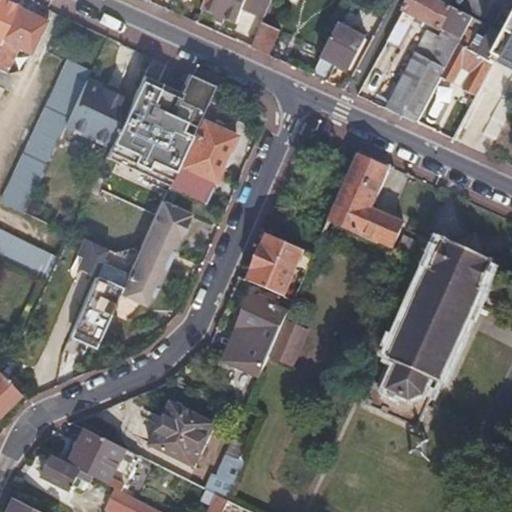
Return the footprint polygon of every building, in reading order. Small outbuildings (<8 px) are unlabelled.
[(0,0),(0,39),(0,40),(17,6),(4,0),(0,0)] [(265,19),(272,0),(207,0),(204,9),(218,15),(216,20),(225,24),(227,19),(237,23),(242,9),(265,19)] [(449,6),(437,0),(411,0),(387,42),(401,49),(419,18),(443,31),(444,30),(451,33),(448,38),(445,37),(445,36),(444,36),(442,41),(433,35),(430,40),(425,37),(416,54),(408,49),(398,67),(408,72),(388,109),(417,123),(436,88),(442,77),(474,19),(453,8),(449,6)] [(511,0),(451,0),(449,6),(453,8),(474,19),(483,24),(493,29),(509,37),(511,38),(511,0)] [(0,40),(0,67),(5,69),(18,44),(32,51),(47,21),(17,6),(0,40)] [(483,24),(474,19),(442,77),(453,83),(462,67),(472,73),(464,89),(478,96),(498,58),(509,37),(493,29),(483,49),(475,45),(477,42),(474,39),(483,24)] [(340,25),(323,55),(349,69),(351,70),(367,39),(364,37),(340,25)] [(262,26),(252,48),(269,55),(278,33),(262,26)] [(511,38),(509,37),(498,58),(511,64),(511,38)] [(63,127),(85,81),(89,73),(68,62),(0,199),(0,200),(22,212),(63,127)] [(5,69),(0,67),(0,93),(11,71),(5,69)] [(462,67),(453,83),(464,89),(472,73),(462,67)] [(156,82),(142,76),(132,98),(128,106),(127,108),(125,112),(110,144),(108,148),(103,158),(143,175),(146,170),(170,181),(176,166),(180,159),(213,86),(187,75),(179,93),(156,82)] [(127,108),(128,106),(112,98),(114,95),(85,81),(63,127),(108,148),(110,144),(125,112),(127,108)] [(436,88),(417,123),(430,129),(445,103),(436,88)] [(213,120),(211,126),(218,130),(221,124),(213,120)] [(181,168),(176,166),(170,181),(166,188),(174,192),(180,178),(204,188),(208,179),(213,182),(234,137),(218,130),(211,126),(202,122),(181,168)] [(389,166),(358,152),(327,220),(359,234),(358,236),(376,244),(377,242),(390,248),(402,223),(370,209),(389,166)] [(208,179),(204,188),(209,191),(213,182),(208,179)] [(188,216),(160,202),(138,249),(166,262),(188,216)] [(0,257),(45,279),(56,257),(0,229),(0,257)] [(414,430),(416,430),(426,407),(432,409),(432,407),(427,405),(436,386),(438,387),(439,387),(441,387),(442,386),(444,386),(444,385),(445,384),(446,385),(448,382),(447,381),(447,379),(447,378),(446,376),(445,374),(444,373),(442,372),(446,364),(448,365),(450,361),(448,360),(452,351),(454,352),(455,352),(457,351),(458,350),(459,350),(460,348),(462,349),(464,345),(462,344),(469,330),(470,331),(472,327),(471,327),(471,325),(472,324),(472,322),(471,321),(470,319),(469,318),(468,318),(467,318),(471,309),(474,310),(475,307),(473,306),(479,292),(482,292),(483,289),(481,288),(482,285),(494,282),(497,283),(499,279),(495,277),(491,267),(492,265),(494,266),(496,262),(494,261),(495,259),(491,257),(490,260),(485,257),(480,243),(477,234),(466,238),(453,242),(448,240),(449,238),(445,236),(424,284),(422,283),(420,287),(422,288),(416,302),(414,302),(412,305),(414,306),(408,320),(406,319),(404,323),(406,324),(405,327),(401,325),(400,323),(398,324),(399,326),(394,336),(392,335),(391,339),(393,339),(386,354),(384,353),(382,357),(385,358),(384,359),(384,360),(384,362),(384,363),(384,364),(385,365),(386,366),(387,366),(379,384),(374,382),(364,405),(414,427),(414,430)] [(303,251),(267,235),(247,280),(283,296),(303,251)] [(407,259),(415,241),(401,235),(393,253),(407,259)] [(107,250),(84,240),(78,253),(81,254),(82,259),(77,270),(95,278),(107,250)] [(149,300),(166,262),(138,249),(108,314),(126,323),(149,300)] [(81,254),(78,253),(70,270),(76,272),(77,270),(82,259),(81,254)] [(225,361),(259,376),(268,355),(283,320),(287,311),(250,296),(237,325),(240,327),(225,361)] [(306,330),(283,320),(268,355),(291,365),(306,330)] [(0,413),(18,397),(16,395),(22,390),(11,378),(7,382),(6,380),(4,382),(0,377),(0,413)] [(170,403),(149,445),(194,467),(215,425),(170,403)] [(125,450),(89,432),(82,445),(77,442),(66,463),(67,463),(95,478),(108,484),(110,485),(118,489),(124,492),(127,486),(113,479),(128,451),(125,450)] [(128,451),(113,479),(127,486),(141,458),(128,451)] [(228,500),(245,464),(227,456),(217,477),(213,475),(206,489),(219,496),(228,500)] [(66,463),(56,457),(52,465),(47,462),(44,468),(49,471),(45,479),(72,493),(73,490),(75,491),(76,489),(74,488),(75,487),(80,489),(84,482),(87,483),(91,485),(95,478),(67,463),(66,463)] [(161,511),(124,492),(118,489),(106,509),(111,511),(161,511)] [(222,511),(228,500),(219,496),(210,511),(222,511)] [(37,511),(14,500),(8,511),(37,511)] [(248,511),(249,511),(228,500),(222,511),(248,511)]
